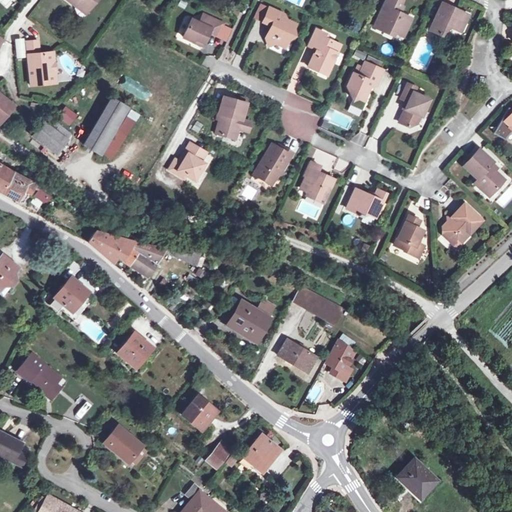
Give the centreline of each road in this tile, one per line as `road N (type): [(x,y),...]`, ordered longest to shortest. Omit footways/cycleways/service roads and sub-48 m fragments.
road 1 (track): [(67,171),(148,216),(229,219),(364,267),(416,297),(511,407)]
road 2 (residential): [(0,205),(80,246),(280,422),(327,440)]
road 3 (residential): [(224,69),(278,92),(313,138),(419,183),(502,81)]
road 4 (residential): [(434,327),(327,440)]
